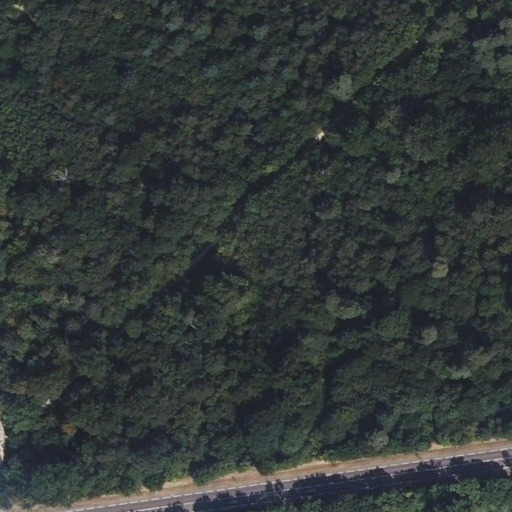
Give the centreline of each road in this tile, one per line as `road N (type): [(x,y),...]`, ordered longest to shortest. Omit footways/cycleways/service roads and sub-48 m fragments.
road 1 (track): [(462,0),(0,445)]
road 2 (primary): [(177,504),(511,457)]
